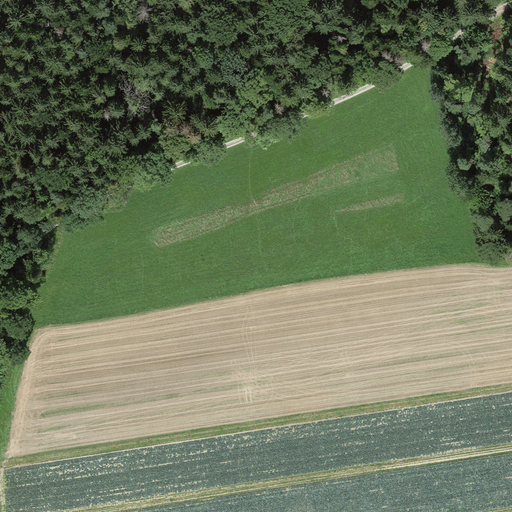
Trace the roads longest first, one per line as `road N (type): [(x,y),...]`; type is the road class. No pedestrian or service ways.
road 1 (track): [(0,274),(46,227),(140,180),(338,102),(511,3)]
road 2 (track): [(139,0),(69,139),(46,227)]
